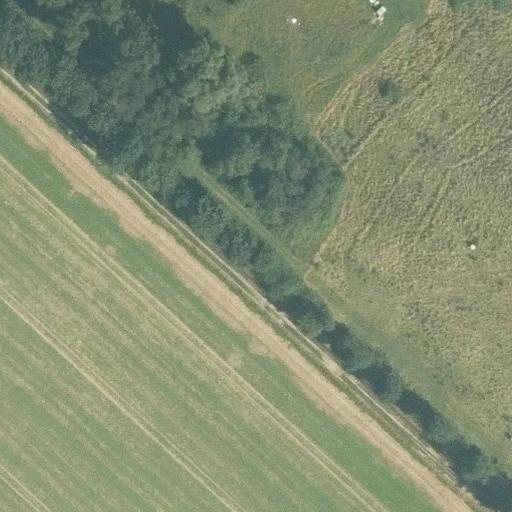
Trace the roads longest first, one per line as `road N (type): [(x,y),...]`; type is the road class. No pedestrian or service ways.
road 1 (track): [(15,0),(129,118),(187,166),(232,182),(511,457)]
road 2 (track): [(498,511),(0,58)]
